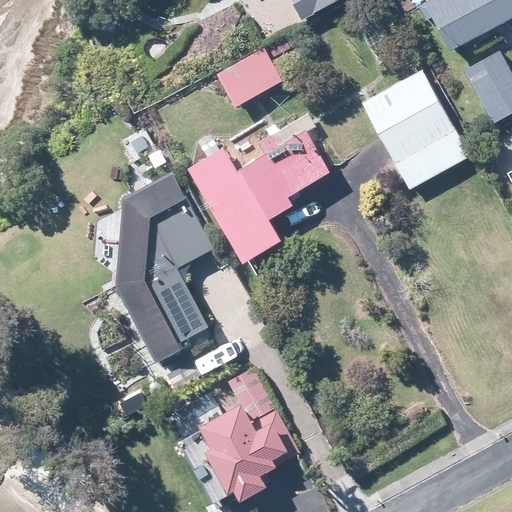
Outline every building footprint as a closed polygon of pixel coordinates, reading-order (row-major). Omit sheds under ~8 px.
[(285,0),(297,22),(338,0),(285,0)] [(511,17),(511,0),(430,0),(419,6),(415,9),(422,21),(427,18),(445,52),(470,39),(499,24),(511,17)] [(379,63),(388,58),(397,52),(377,17),(360,28),(379,63)] [(252,97),(258,93),(279,81),(262,48),(214,74),(232,107),(252,97)] [(317,83),(320,82),(329,77),(317,52),(305,58),(317,83)] [(511,78),(509,73),(497,52),(493,54),(462,71),(491,123),(511,111),(511,78)] [(390,161),(407,190),(466,157),(419,71),(373,97),(367,100),(359,104),(378,140),(390,161)] [(311,123),(308,118),(307,115),(277,132),(255,143),(263,157),(233,172),(221,151),(219,152),(210,135),(197,142),(206,159),(184,171),(236,266),(275,244),(271,237),(263,222),(288,207),(283,198),(326,174),(324,171),(303,134),(314,128),(311,123)] [(183,264),(209,250),(171,175),(131,195),(121,200),(120,210),(114,272),(112,287),(151,364),(176,351),(173,345),(204,330),(174,269),(183,264)] [(198,377),(195,373),(190,362),(165,375),(173,390),(198,377)] [(253,478),(298,453),(251,366),(224,380),(228,387),(239,406),(227,413),(195,430),(193,431),(203,452),(198,455),(220,496),(226,493),(230,501),(232,505),(259,490),(253,478)]
